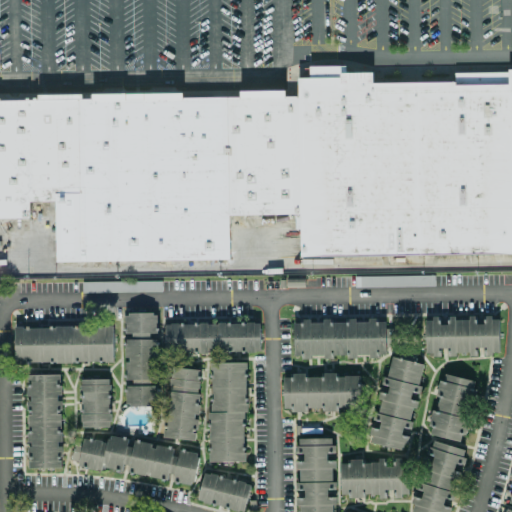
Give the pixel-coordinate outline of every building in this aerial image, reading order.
[(511,69),(511,253),(301,256),(300,214),(299,96),(298,78),(309,78),(309,66),(345,65),(345,73),(372,72),(372,83),(454,82),(454,73),(507,72),(507,69),(511,69)] [(245,90),(239,97),(225,97),(227,216),(300,214),(299,96),(286,97),(278,90),(245,90)] [(0,99),(24,99),(24,97),(28,97),(28,99),(32,99),(32,97),(35,97),(35,99),(40,93),(76,93),(82,99),(91,98),(96,93),(177,92),(182,97),(223,96),(225,216),(228,218),(228,259),(55,262),(54,201),(28,202),(28,218),(0,218),(0,99)] [(432,285),(432,275),(355,277),(355,286),(432,285)] [(82,292),(161,291),(161,281),(81,282),(82,292)] [(157,406),(157,313),(125,313),(125,406),(157,406)] [(425,355),(441,355),(441,348),(447,348),(447,356),(480,356),(499,352),(499,317),(483,317),(483,323),(477,323),(477,316),(472,316),(455,321),(454,317),(447,317),(447,324),(440,324),(440,317),(425,321),(425,355)] [(356,357),(356,356),(385,356),(385,320),(368,320),(368,321),(293,320),(293,355),(301,356),(356,357)] [(164,324),(165,354),(260,353),(260,323),(164,324)] [(113,326),(14,326),(14,362),(113,362),(113,326)] [(372,446),(406,448),(406,432),(412,432),(413,397),(420,398),(422,361),(389,359),(388,377),(381,376),(381,388),(375,388),(372,446)] [(245,362),(210,362),(210,413),(208,413),(208,462),(245,462),(245,362)] [(162,438),(196,440),(201,370),(167,367),(162,438)] [(61,468),(60,374),(27,374),(27,469),(61,468)] [(360,410),(360,374),(306,375),(306,374),(282,375),(283,411),(307,411),(307,408),(321,407),(321,411),(360,410)] [(476,381),(444,374),(442,382),(440,382),(433,412),(432,412),(427,434),(459,441),(461,434),(464,434),(476,381)] [(110,379),(80,379),(80,427),(109,427),(110,379)] [(199,453),(176,448),(109,435),(108,442),(83,437),(80,452),(77,452),(74,464),(101,470),(102,467),(124,471),(124,472),(170,481),(192,485),(199,453)] [(410,511),(447,511),(448,504),(450,504),(455,464),(463,465),(465,447),(429,443),(427,457),(425,457),(421,497),(412,496),(410,511)] [(410,460),(340,460),(340,497),(390,497),(390,496),(410,496),(410,460)] [(243,511),(251,484),(204,472),(197,501),(242,511),(243,511)]
